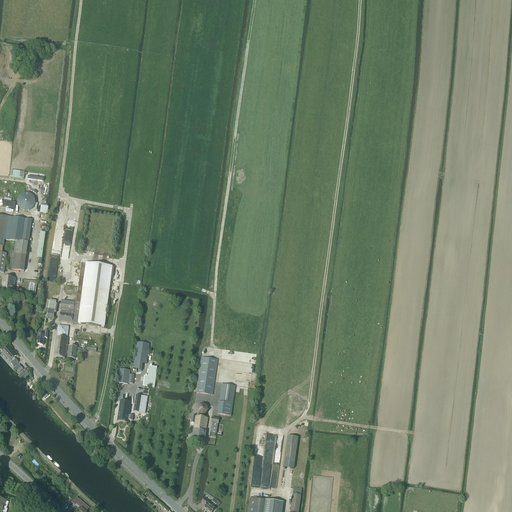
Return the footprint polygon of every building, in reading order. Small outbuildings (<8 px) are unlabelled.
[(0,216),(0,272),(4,273),(6,254),(3,254),(4,244),(5,240),(10,241),(10,240),(13,218),(8,217),(0,216)] [(10,240),(10,241),(16,242),(12,271),(24,272),(29,239),(31,220),(24,219),(13,218),(10,240)] [(82,306),(79,324),(104,327),(106,312),(108,297),(109,292),(112,267),(87,264),(84,289),(82,306)] [(13,294),(15,279),(15,278),(3,277),(1,293),(13,294)] [(47,300),(46,308),(48,309),(47,320),(53,321),(56,303),(49,302),(50,301),(47,300)] [(78,324),(79,316),(80,306),(80,304),(74,303),(62,301),(59,321),(78,324)] [(67,337),(69,327),(58,326),(57,336),(67,337)] [(66,359),(68,339),(56,338),(54,357),(66,359)] [(137,343),(133,371),(141,372),(142,364),(146,365),(148,353),(149,345),(145,344),(137,343)] [(9,347),(2,352),(11,364),(13,367),(18,362),(16,360),(14,358),(16,356),(13,352),(13,353),(11,351),(12,350),(9,347)] [(81,356),(82,351),(81,351),(81,349),(77,348),(69,347),(67,359),(75,360),(76,356),(81,356)] [(212,396),(217,360),(202,358),(196,394),(212,396)] [(144,377),(143,382),(144,382),(144,385),(143,387),(155,388),(155,383),(156,376),(156,374),(157,367),(149,367),(147,377),(144,377)] [(133,384),(134,375),(129,375),(130,371),(120,370),(118,383),(128,385),(128,384),(133,384)] [(222,385),(217,415),(231,417),(235,387),(222,385)] [(144,411),(146,397),(136,396),(132,415),(138,416),(139,410),(144,411)] [(133,421),(133,416),(128,416),(131,403),(120,401),(117,422),(127,424),(128,420),(133,421)] [(204,416),(208,411),(206,406),(200,405),(197,409),(199,415),(204,416)] [(206,430),(208,419),(188,416),(188,420),(191,420),(191,423),(194,424),(194,428),(206,430)] [(204,441),(206,430),(194,428),(192,439),(204,441)] [(294,470),(294,465),(298,439),(287,437),(284,463),(284,468),(294,470)] [(293,495),(290,511),(298,511),(301,496),(302,490),(294,489),(293,495)] [(85,511),(89,508),(79,500),(76,497),(71,504),(74,507),(75,506),(80,509),(77,511),(85,511)] [(250,499),(247,511),(281,511),(283,503),(250,499)] [(208,503),(207,503),(203,500),(202,501),(206,505),(205,506),(203,509),(206,511),(212,511),(215,509),(208,503)]
